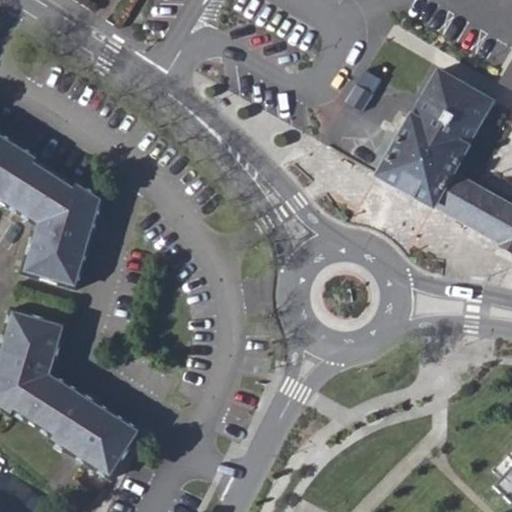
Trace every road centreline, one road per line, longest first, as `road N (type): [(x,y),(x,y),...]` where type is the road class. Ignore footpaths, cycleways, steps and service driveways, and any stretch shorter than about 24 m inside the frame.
road 1 (secondary): [(23,0),(218,132),(315,255)]
road 2 (residential): [(320,336),(231,511)]
